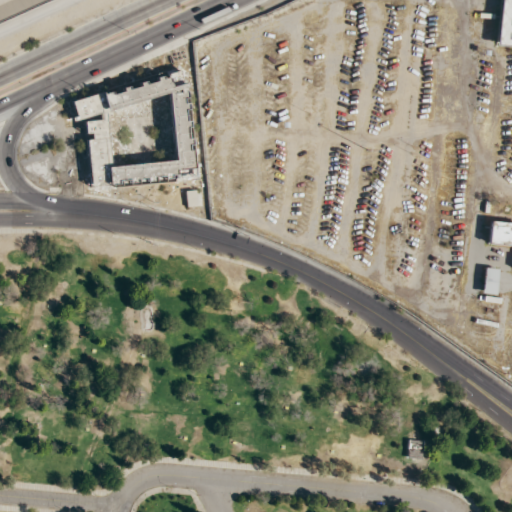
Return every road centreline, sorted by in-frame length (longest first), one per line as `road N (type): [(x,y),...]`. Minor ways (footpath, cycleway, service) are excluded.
road 1 (secondary): [(0,217),(98,213),(216,241),(320,283),(424,355)]
road 2 (residential): [(110,511),(131,487),(155,480),(408,499),(434,511)]
road 3 (primary): [(0,106),(221,0)]
road 4 (primary): [(98,213),(16,188),(4,171),(9,127),(28,93)]
road 5 (primary): [(155,0),(0,73)]
